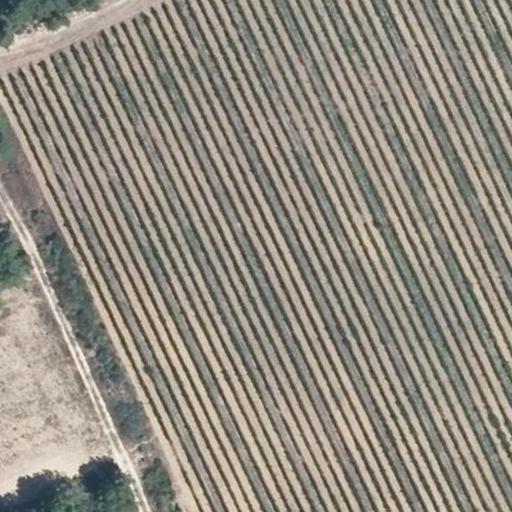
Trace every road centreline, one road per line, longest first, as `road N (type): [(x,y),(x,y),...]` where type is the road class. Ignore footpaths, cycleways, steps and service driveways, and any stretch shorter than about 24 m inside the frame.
road 1 (track): [(142,511),(0,189)]
road 2 (track): [(132,0),(0,52)]
